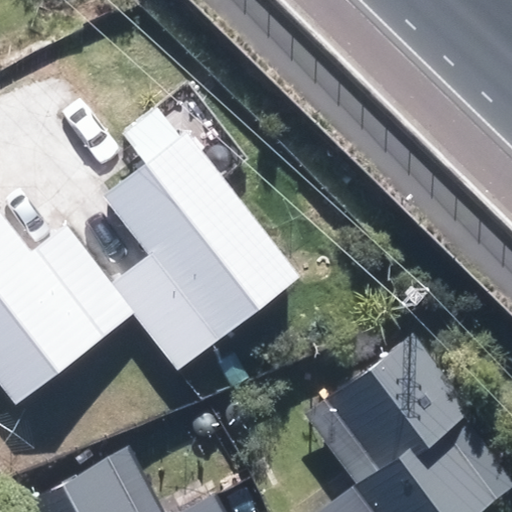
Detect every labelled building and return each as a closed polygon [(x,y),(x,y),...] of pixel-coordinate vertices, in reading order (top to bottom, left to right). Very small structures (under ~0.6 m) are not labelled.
[(194,130),(189,124),(180,131),(161,107),(128,133),(150,161),(107,195),(152,251),(118,278),(183,360),(302,266),(225,170),(248,152),(216,112),(194,130)] [(0,208),(0,376),(18,400),(136,308),(71,225),(35,253),(0,208)] [(313,508),(315,511),(466,511),(511,478),(511,477),(460,409),(470,402),(412,327),(306,407),(358,475),(313,508)] [(185,398),(163,363),(108,399),(130,433),(185,398)] [(22,499),(28,511),(223,511),(215,496),(184,511),(166,511),(130,442),(22,499)]
